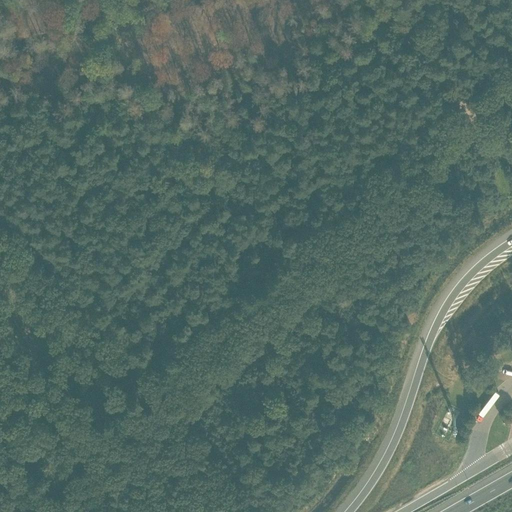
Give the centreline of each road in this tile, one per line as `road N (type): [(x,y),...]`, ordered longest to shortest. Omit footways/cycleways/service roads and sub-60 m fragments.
road 1 (track): [(17,511),(511,85)]
road 2 (motorway): [(511,240),(473,270),(443,308),(388,443),(346,511)]
road 3 (track): [(0,206),(127,355)]
road 4 (track): [(471,120),(379,15)]
